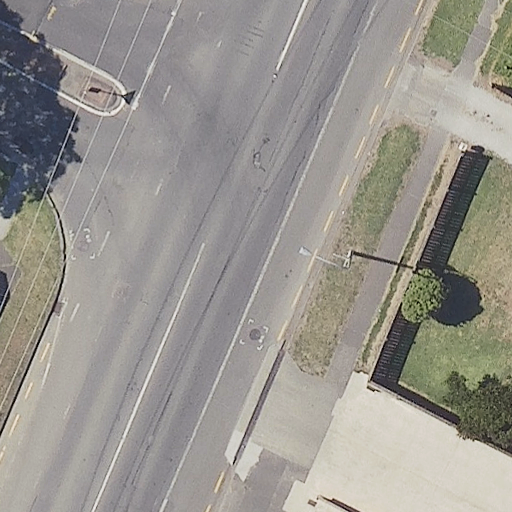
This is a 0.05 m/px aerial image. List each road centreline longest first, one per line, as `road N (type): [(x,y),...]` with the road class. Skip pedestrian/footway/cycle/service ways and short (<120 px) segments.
road 1 (secondary): [(234,175),(94,511)]
road 2 (residential): [(234,175),(0,55)]
road 3 (secondary): [(310,0),(234,175)]
